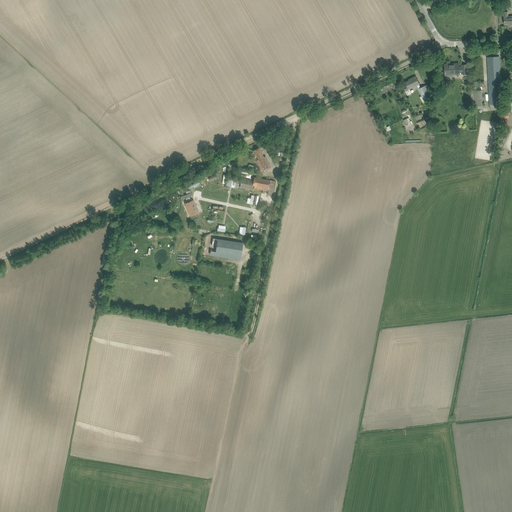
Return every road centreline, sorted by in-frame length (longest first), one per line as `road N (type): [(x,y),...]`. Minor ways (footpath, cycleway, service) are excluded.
road 1 (track): [(206,511),(295,116)]
road 2 (track): [(0,256),(247,138)]
road 3 (unclassified): [(442,42),(247,138)]
